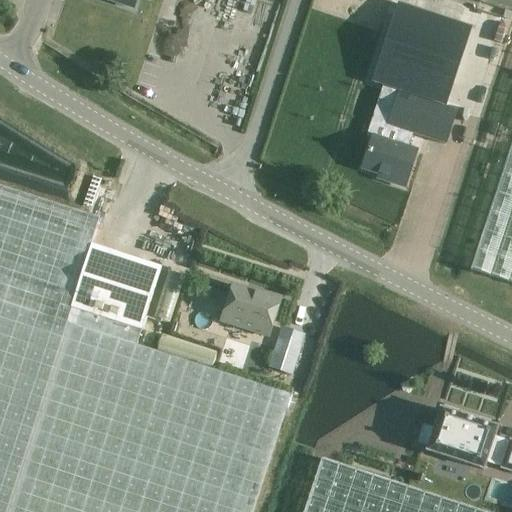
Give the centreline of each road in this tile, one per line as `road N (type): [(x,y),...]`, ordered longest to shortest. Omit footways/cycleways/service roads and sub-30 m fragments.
road 1 (tertiary): [(511,334),(160,157),(0,61)]
road 2 (unknown): [(232,194),(303,0)]
